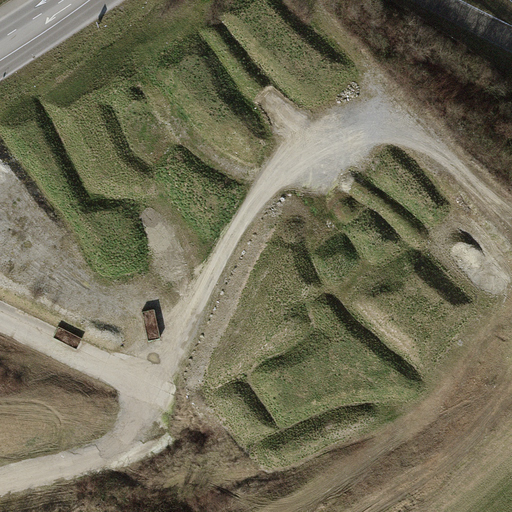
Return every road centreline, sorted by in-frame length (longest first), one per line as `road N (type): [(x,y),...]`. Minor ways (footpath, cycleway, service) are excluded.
road 1 (track): [(0,316),(118,373),(138,387),(142,401),(110,447),(0,482)]
road 2 (unknown): [(142,401),(204,301),(308,167)]
